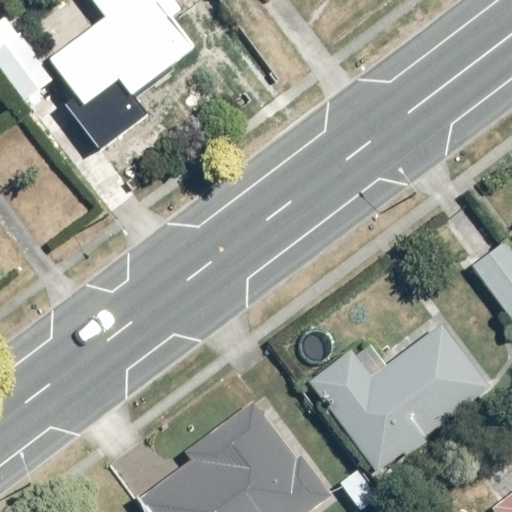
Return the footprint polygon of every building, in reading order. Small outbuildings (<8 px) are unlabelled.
[(97,14),(86,0),(36,0),(21,12),(50,50),(97,14)] [(193,52),(153,0),(130,0),(51,61),(87,107),(123,79),(136,96),(193,52)] [(54,80),(7,15),(0,20),(0,69),(23,102),(54,80)] [(511,320),(511,252),(505,242),(472,266),(511,321),(511,320)] [(350,351),(305,382),(374,472),(489,387),(440,325),(369,376),(350,351)] [(257,401),(134,498),(144,511),(310,511),(331,497),(257,401)] [(511,511),(511,491),(492,506),(495,511),(511,511)]
